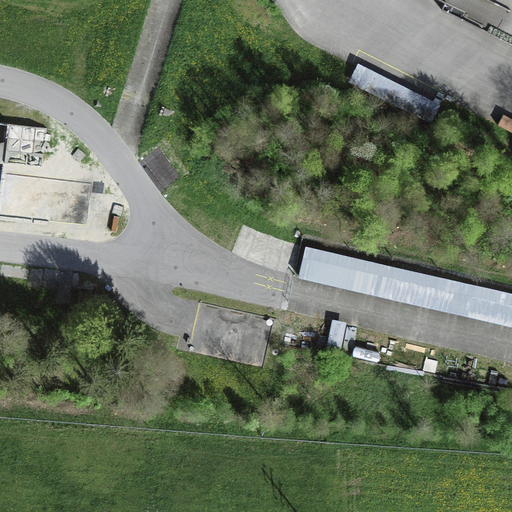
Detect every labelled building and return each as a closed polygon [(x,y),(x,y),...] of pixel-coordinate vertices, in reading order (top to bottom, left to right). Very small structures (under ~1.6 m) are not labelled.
[(511,0),(464,0),(455,17),(511,45),(511,0)] [(439,107),(355,68),(346,88),(429,127),(439,107)] [(43,134),(5,130),(1,166),(39,170),(43,134)] [(511,303),(485,297),(479,320),(511,327),(511,303)] [(198,306),(186,363),(258,379),(271,322),(198,306)]
